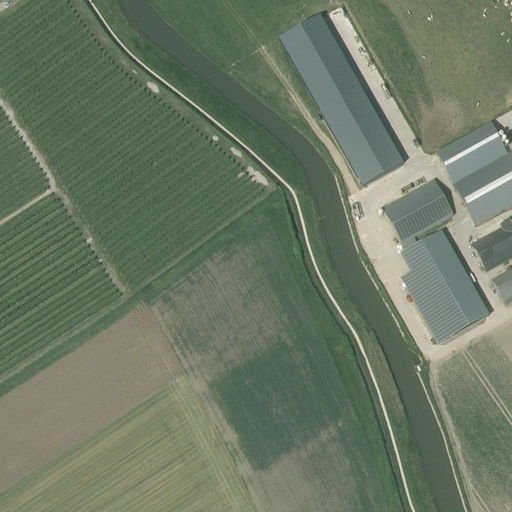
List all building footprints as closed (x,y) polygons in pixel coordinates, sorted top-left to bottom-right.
[(440,165),(475,227),(511,205),(511,152),(507,156),(495,134),(440,165)] [(453,217),(434,182),(433,182),(381,211),(401,247),(401,246),(412,240),(453,217)] [(511,220),(499,227),(500,230),(470,247),(485,274),(511,259),(511,220)] [(417,248),(412,240),(401,246),(405,254),(400,257),(410,276),(401,281),(437,346),(489,317),(442,234),(417,248)] [(511,296),(511,270),(490,282),(505,308),(511,304),(511,297),(511,296)]
